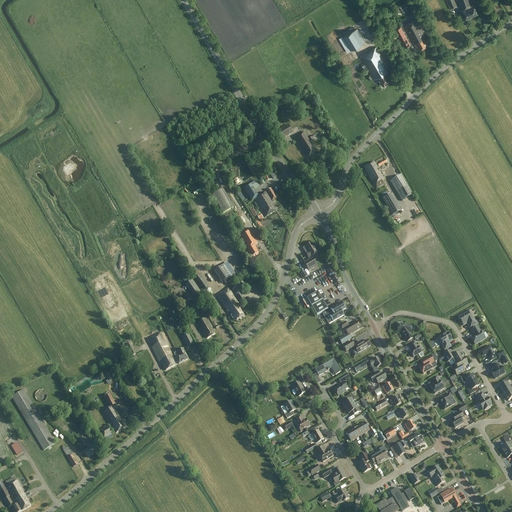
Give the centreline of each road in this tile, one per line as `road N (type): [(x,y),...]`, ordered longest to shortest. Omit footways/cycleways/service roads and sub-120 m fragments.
road 1 (unclassified): [(49,511),(261,320),(299,226)]
road 2 (unclassified): [(337,196),(347,166),(381,128),(444,67),(511,22)]
road 3 (residential): [(505,420),(450,323),(399,313),(375,327)]
road 4 (tertiary): [(183,0),(255,123)]
road 5 (tertiary): [(442,444),(375,327)]
road 6 (tertiary): [(375,327),(319,215)]
